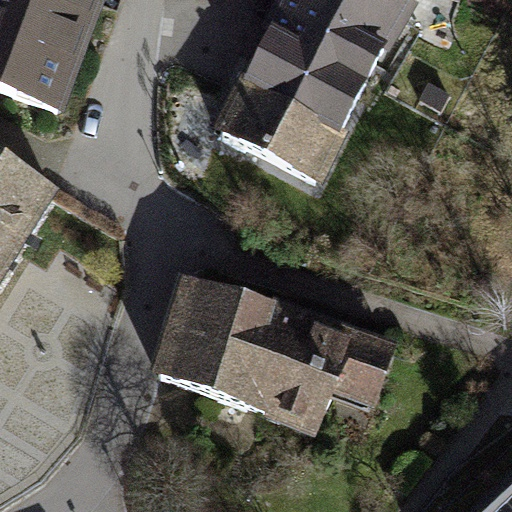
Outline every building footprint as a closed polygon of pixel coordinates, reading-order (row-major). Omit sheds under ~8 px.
[(0,0),(0,93),(69,119),(112,0),(0,0)] [(417,4),(409,0),(282,0),(264,35),(277,43),(226,141),(328,189),(417,4)] [(0,301),(63,196),(0,157),(0,301)] [(253,299),(189,284),(163,381),(321,442),(331,418),(376,431),(401,349),(253,299)] [(511,511),(511,486),(484,511),(511,511)]
